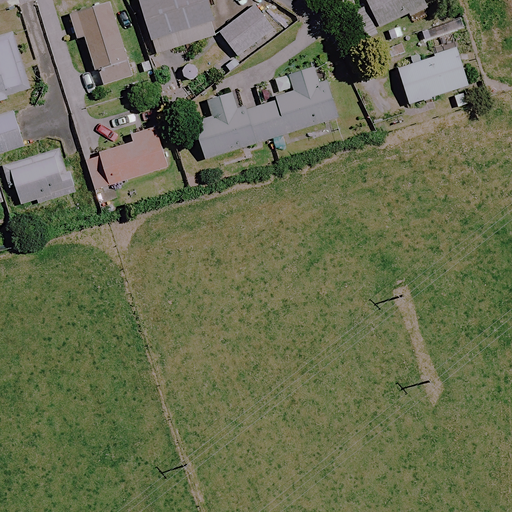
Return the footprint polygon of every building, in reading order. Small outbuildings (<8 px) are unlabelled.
[(212,20),(206,0),(137,0),(155,56),(209,39),(204,23),(212,20)] [(424,10),(419,0),(361,0),(364,6),(353,11),(364,36),(424,10)] [(130,78),(106,5),(67,18),(77,48),(83,46),(92,73),(100,70),(106,87),(130,78)] [(271,32),(254,10),(220,36),(236,58),(271,32)] [(0,100),(29,91),(11,35),(0,38),(0,100)] [(468,88),(457,52),(398,69),(408,106),(468,88)] [(336,121),(320,67),(286,77),(292,94),(237,111),(231,94),(204,102),(209,119),(192,124),(204,162),(336,121)] [(0,155),(24,146),(12,112),(0,116),(0,155)] [(165,169),(154,136),(83,160),(94,193),(165,169)] [(64,173),(58,151),(4,167),(10,189),(14,188),(19,206),(37,201),(38,205),(76,194),(69,171),(64,173)]
